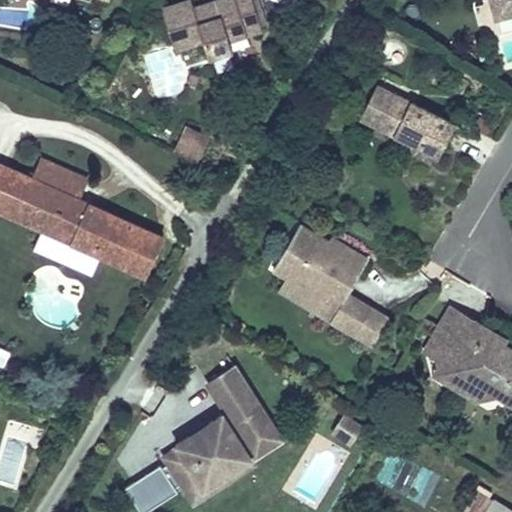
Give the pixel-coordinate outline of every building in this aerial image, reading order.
[(195,12),(193,5),(191,0),(178,0),(160,6),(175,51),(203,42),(209,58),(233,51),(230,41),(262,31),(252,0),(207,0),(204,1),(207,8),(195,12)] [(511,0),(488,0),(493,18),(511,13),(511,0)] [(204,1),(193,5),(195,12),(207,8),(204,1)] [(187,82),(196,85),(199,77),(190,73),(187,82)] [(362,120),(376,126),(393,91),(380,84),(362,120)] [(393,91),(376,126),(437,157),(455,122),(393,91)] [(486,132),(491,123),(480,116),(474,126),(486,132)] [(209,135),(186,125),(174,151),(197,162),(209,135)] [(31,178),(14,216),(146,275),(163,237),(78,199),(87,179),(40,158),(31,178)] [(31,178),(0,163),(0,209),(14,216),(31,178)] [(328,293),(321,306),(318,311),(372,343),(388,317),(347,294),(346,288),(351,281),(358,277),(368,260),(331,237),(334,233),(305,216),(277,262),(293,271),(328,293)] [(285,284),(321,306),(328,293),(293,271),(285,284)] [(347,294),(358,277),(351,281),(346,288),(347,294)] [(477,329),(480,324),(451,308),(426,350),(439,357),(445,368),(460,376),(456,383),(480,397),(500,392),(511,398),(511,346),(506,343),(486,348),(477,329)] [(204,350),(217,329),(205,321),(191,342),(204,350)] [(507,340),(480,324),(477,329),(486,348),(506,343),(507,340)] [(178,447),(164,456),(168,463),(162,467),(160,464),(125,487),(141,511),(145,511),(178,491),(175,488),(182,484),(186,490),(200,481),(204,488),(219,478),(218,477),(234,466),(236,468),(251,458),(243,446),(245,445),(273,426),(234,366),(207,383),(227,413),(223,416),(222,415),(190,436),(189,435),(176,444),(178,447)] [(441,374),(456,383),(460,376),(445,368),(441,374)] [(331,433),(350,445),(363,424),(344,412),(331,433)] [(281,438),(273,426),(245,445),(253,456),(281,438)] [(254,464),(251,458),(236,468),(234,466),(218,477),(219,478),(204,488),(200,481),(186,490),(194,503),(254,464)] [(511,511),(475,491),(463,511),(465,511),(511,511)]
